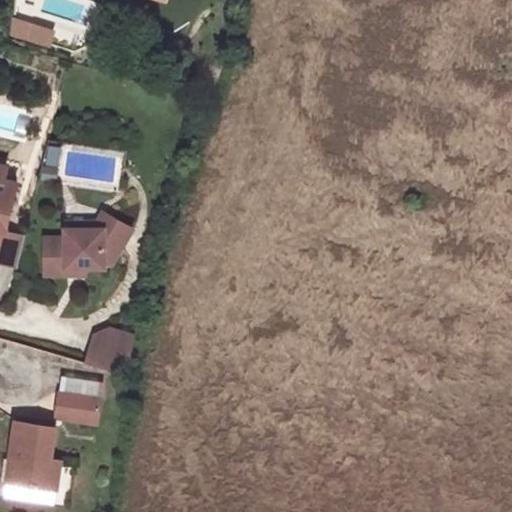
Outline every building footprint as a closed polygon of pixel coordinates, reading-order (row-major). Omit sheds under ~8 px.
[(0,262),(12,266),(20,234),(2,230),(15,184),(3,180),(6,166),(0,164),(0,262)] [(101,211),(94,221),(64,220),(64,237),(41,237),(42,272),(83,274),(84,267),(102,268),(103,262),(111,264),(134,234),(101,211)] [(135,337),(94,325),(83,365),(123,377),(135,337)] [(95,423),(99,400),(59,393),(55,416),(95,423)] [(12,424),(3,482),(54,489),(57,463),(46,461),(50,429),(12,424)]
